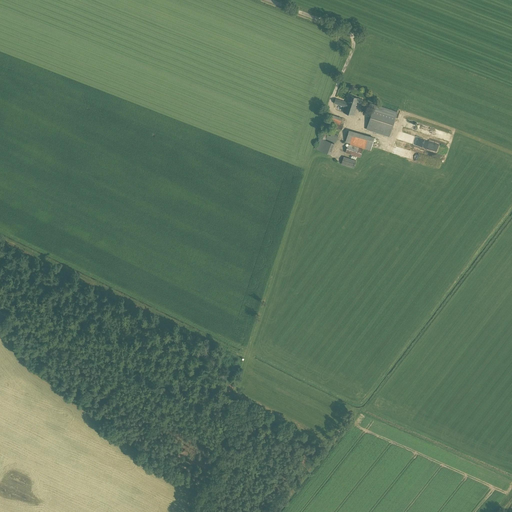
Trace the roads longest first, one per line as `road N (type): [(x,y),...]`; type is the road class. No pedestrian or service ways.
road 1 (track): [(328,107),(351,34),(266,0)]
road 2 (track): [(200,511),(250,352)]
